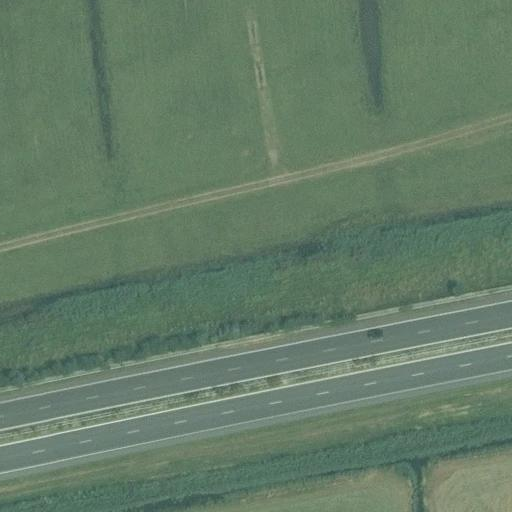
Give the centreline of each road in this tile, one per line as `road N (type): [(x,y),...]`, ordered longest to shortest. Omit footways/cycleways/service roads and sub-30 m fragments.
road 1 (track): [(0,248),(511,118)]
road 2 (trunk): [(0,461),(511,357)]
road 3 (trunk): [(511,315),(0,418)]
